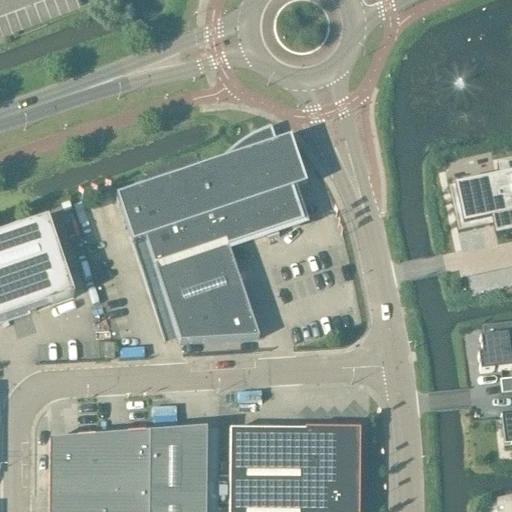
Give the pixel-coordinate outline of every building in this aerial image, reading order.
[(275,147),(269,131),(256,137),(244,143),(233,152),(216,167),(210,174),(203,178),(146,196),(144,191),(114,201),(128,241),(144,287),(157,283),(179,347),(257,343),(227,252),(264,239),(266,244),(277,240),(275,236),(302,227),(275,147)] [(291,195),(304,190),(288,143),(275,147),(291,195)] [(497,179),(453,188),(461,227),(490,221),(493,239),(511,234),(511,164),(495,168),(497,179)] [(203,178),(210,174),(216,167),(144,191),(146,196),(203,178)] [(0,325),(72,301),(46,223),(0,238),(0,325)] [(511,371),(511,324),(482,328),(483,340),(479,340),(481,357),(477,357),(479,375),(511,371)] [(113,362),(112,347),(102,347),(103,362),(113,362)] [(511,388),(511,381),(499,383),(501,394),(511,393),(511,388)] [(511,417),(499,420),(503,449),(511,448),(511,417)] [(227,511),(357,511),(358,457),(358,456),(357,456),(357,436),(310,435),(310,434),(303,434),(303,436),(228,435),(227,511)] [(203,511),(204,436),(148,439),(146,511),(203,511)] [(146,511),(148,439),(98,442),(97,497),(104,497),(103,511),(146,511)] [(103,511),(104,497),(97,497),(98,442),(48,445),(47,511),(103,511)]
